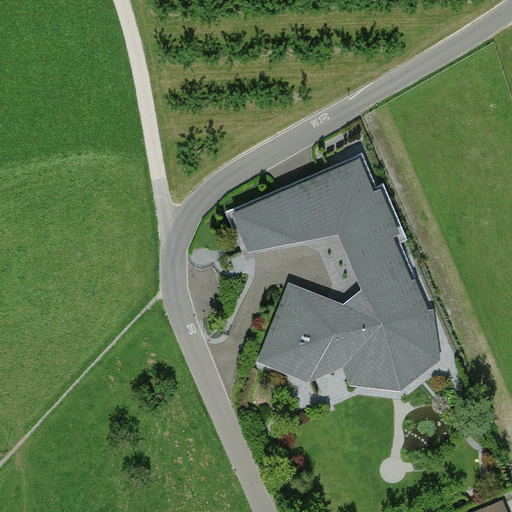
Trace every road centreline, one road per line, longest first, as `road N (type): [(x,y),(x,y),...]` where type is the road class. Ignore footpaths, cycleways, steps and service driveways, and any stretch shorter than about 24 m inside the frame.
road 1 (unclassified): [(511,12),(245,164),(208,193),(175,240)]
road 2 (residential): [(175,240),(173,282),(185,324),(265,511)]
road 3 (track): [(175,240),(125,0)]
